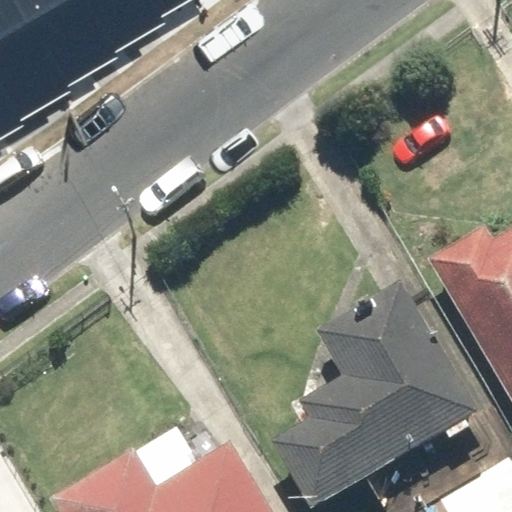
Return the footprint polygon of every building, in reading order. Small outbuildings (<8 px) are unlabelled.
[(0,0),(0,139),(25,125),(23,121),(71,93),(69,88),(116,59),(113,54),(165,22),(162,18),(191,0),(0,0)] [(511,233),(438,277),(511,400),(511,233)] [(342,511),(487,433),(410,294),(324,342),(358,404),(275,450),(309,511),(342,511)] [(511,511),(511,459),(511,458),(439,498),(446,511),(511,511)] [(258,511),(222,462),(169,499),(148,462),(61,511),(258,511)]
